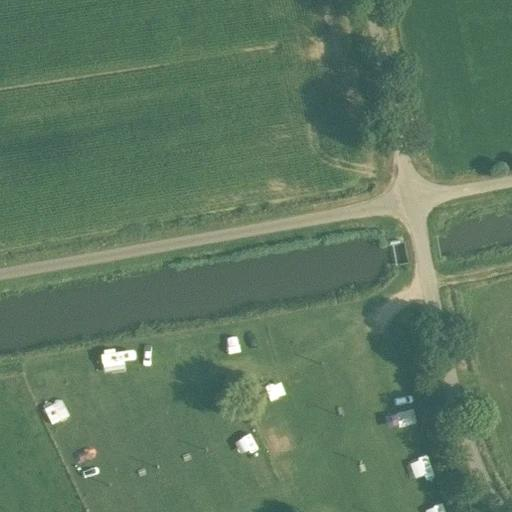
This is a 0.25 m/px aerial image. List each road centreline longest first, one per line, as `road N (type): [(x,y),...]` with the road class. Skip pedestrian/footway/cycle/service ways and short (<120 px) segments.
road 1 (unclassified): [(0,274),(412,200)]
road 2 (unclassified): [(500,511),(453,402),(412,200)]
road 3 (unclassified): [(412,200),(370,0)]
